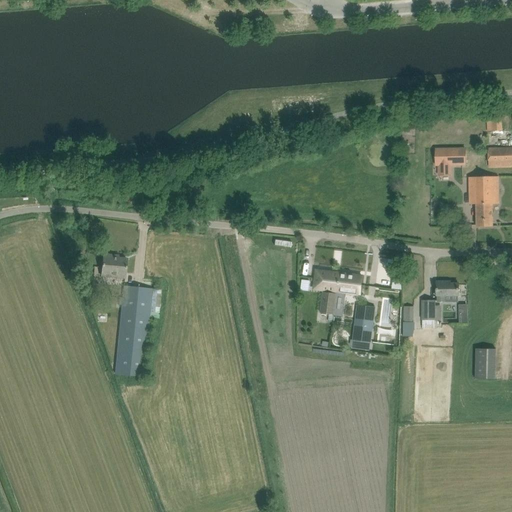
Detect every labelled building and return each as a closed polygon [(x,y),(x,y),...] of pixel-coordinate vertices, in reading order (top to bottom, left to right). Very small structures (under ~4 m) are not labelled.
[(501,121),(492,122),(492,132),(501,131),(501,121)] [(436,148),(436,166),(466,166),(466,147),(436,148)] [(490,166),(490,168),(511,167),(511,147),(488,147),(488,166),(490,166)] [(469,178),(469,205),(476,204),(477,227),(492,227),(492,204),(499,204),(498,177),(469,178)] [(101,276),(125,278),(127,259),(113,258),(113,255),(103,254),(101,276)] [(331,275),(331,273),(324,272),(323,270),(319,270),(318,271),(316,271),(314,287),(323,288),(322,292),(336,294),(337,294),(337,292),(360,295),(362,277),(361,277),(361,279),(349,278),(349,275),(339,274),(339,276),(331,275)] [(459,296),(459,284),(447,284),(447,282),(436,282),(437,296),(437,301),(445,301),(445,302),(452,302),(458,302),(458,296),(459,296)] [(115,374),(144,376),(149,318),(159,319),(161,290),(124,287),(115,374)] [(320,312),(333,314),(336,294),(322,292),(320,312)] [(435,306),(435,301),(422,301),(422,328),(434,328),(434,320),(440,320),(440,306),(435,306)] [(353,340),(370,342),(375,307),(358,305),(353,340)] [(467,305),(459,305),(459,323),(467,323),(467,305)] [(404,321),(413,321),(413,307),(404,307),(404,321)] [(475,379),(495,380),(496,349),(476,349),(475,379)]
